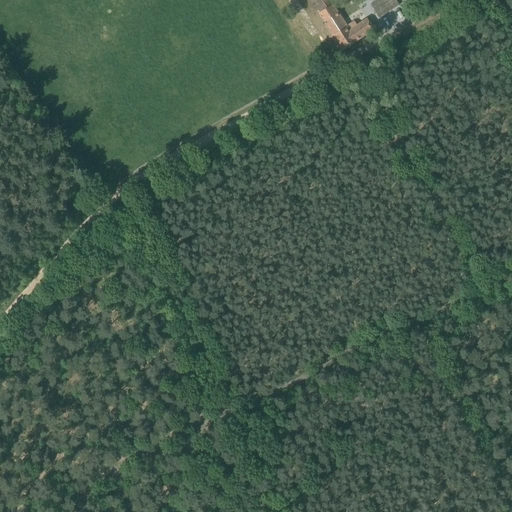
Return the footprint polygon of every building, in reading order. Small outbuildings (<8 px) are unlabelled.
[(325,41),(332,37),(347,26),(329,0),(298,0),(302,6),(325,41)] [(375,0),(370,3),(374,9),(379,17),(389,11),(382,0),(375,0)] [(382,0),(389,11),(399,5),(396,0),(382,0)] [(360,38),(374,29),(367,18),(353,27),(360,38)] [(360,38),(353,27),(351,24),(347,26),(332,37),(341,51),(360,38)]
